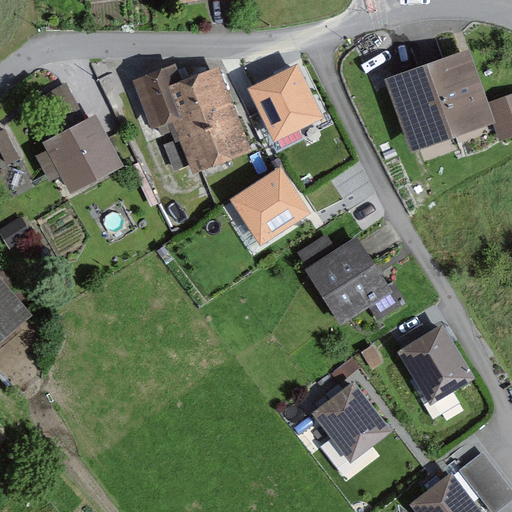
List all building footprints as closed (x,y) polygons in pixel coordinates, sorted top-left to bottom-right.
[(251,76),(275,133),(327,111),(302,54),(251,76)] [(397,85),(417,140),(482,116),(463,61),(397,85)] [(156,120),(178,111),(169,87),(177,83),(172,71),(142,83),(156,120)] [(210,71),(177,83),(169,87),(178,111),(198,161),(239,145),(210,71)] [(511,98),(491,106),(501,135),(511,131),(511,98)] [(64,163),(73,180),(111,161),(92,127),(89,128),(78,108),(47,124),(58,145),(38,155),(47,172),(64,163)] [(18,157),(5,130),(0,131),(0,149),(7,163),(18,157)] [(262,237),(314,208),(286,157),(233,185),(262,237)] [(23,237),(14,222),(0,231),(9,246),(23,237)] [(343,316),(386,289),(356,243),(337,255),(326,238),(303,253),(343,316)] [(0,334),(20,316),(0,292),(0,334)] [(469,376),(441,329),(402,352),(431,399),(469,376)] [(386,430),(353,386),(317,413),(351,457),(386,430)] [(511,480),(486,446),(463,463),(497,508),(511,496),(511,480)] [(477,511),(451,477),(415,504),(421,511),(477,511)]
